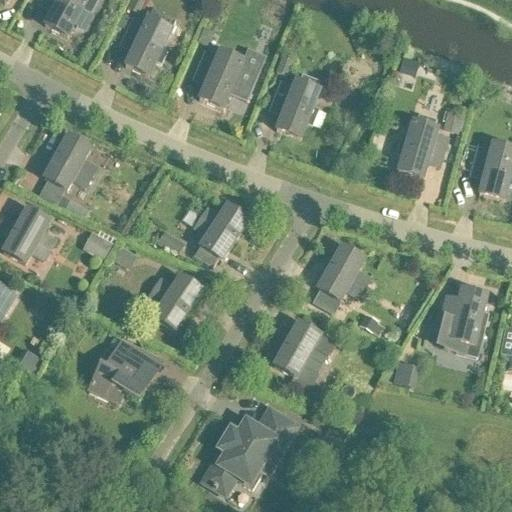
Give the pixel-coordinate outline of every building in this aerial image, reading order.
[(0,0),(0,6),(6,10),(11,0),(18,0),(22,2),(23,0),(0,0)] [(54,13),(44,31),(67,43),(75,27),(88,34),(103,6),(91,0),(46,0),(43,7),(54,13)] [(138,19),(144,6),(133,1),(127,14),(138,19)] [(122,48),(134,53),(125,72),(148,83),(156,67),(161,70),(168,55),(163,52),(170,36),(147,25),(144,31),(133,25),(122,48)] [(208,52),(214,38),(203,34),(197,48),(208,52)] [(205,59),(195,82),(207,87),(199,106),(223,116),(229,99),(235,102),(246,107),(259,75),(243,68),(219,58),(217,64),(205,59)] [(286,82),(292,67),(281,62),(275,78),(286,82)] [(313,114),(319,97),(315,96),(318,87),(302,81),(299,90),(295,88),(293,94),(281,89),(272,112),(283,117),(276,136),(300,146),(306,129),(312,131),(318,116),(313,114)] [(442,137),(457,141),(462,121),(447,117),(442,137)] [(437,136),(432,135),(435,126),(419,121),(416,130),(412,128),(407,145),(401,144),(397,160),(402,161),(397,178),(422,185),(428,166),(440,169),(447,145),(435,142),(437,136)] [(44,185),(66,197),(72,186),(85,193),(96,173),(83,166),(90,155),(67,143),(44,185)] [(484,181),(478,201),(503,207),(508,190),(511,191),(511,155),(492,150),(490,156),(478,153),(471,178),(484,181)] [(65,214),(85,223),(89,217),(69,206),(65,214)] [(194,261),(212,273),(218,265),(221,267),(248,227),(226,213),(219,223),(207,215),(195,234),(207,242),(194,261)] [(2,258),(25,270),(31,260),(44,267),(55,247),(42,239),(49,228),(26,216),(2,258)] [(82,255),(95,263),(105,246),(91,239),(82,255)] [(177,261),(184,251),(167,240),(160,250),(177,261)] [(112,266),(128,276),(137,263),(121,253),(112,266)] [(314,309),(333,320),(346,297),(358,304),(369,284),(357,277),(363,266),(341,254),(317,296),(320,298),(314,309)] [(153,323),(174,338),(201,297),(180,283),(173,294),(161,286),(148,305),(160,313),(153,323)] [(0,326),(15,301),(0,292),(0,326)] [(447,314),(444,313),(437,337),(440,338),(439,343),(449,345),(448,346),(457,349),(455,358),(477,363),(481,345),(476,344),(478,335),(483,337),(487,321),(482,319),(486,302),(461,296),(458,309),(448,307),(447,314)] [(371,337),(376,328),(366,322),(360,331),(371,337)] [(319,342),(297,330),(273,372),(295,384),(293,387),(308,396),(317,381),(315,380),(325,362),(327,363),(336,348),(321,339),(319,342)] [(511,333),(505,333),(500,359),(510,361),(508,374),(511,374),(511,333)] [(88,396),(118,411),(124,400),(138,409),(146,396),(143,394),(153,378),(117,355),(105,373),(100,370),(88,396)] [(412,373),(401,370),(396,389),(408,392),(412,373)] [(204,488),(212,494),(212,495),(215,497),(216,496),(224,501),(236,482),(249,491),(272,454),(279,459),(295,432),(275,420),(263,440),(246,429),(238,442),(230,437),(219,455),(227,460),(220,471),(216,469),(204,488)]
